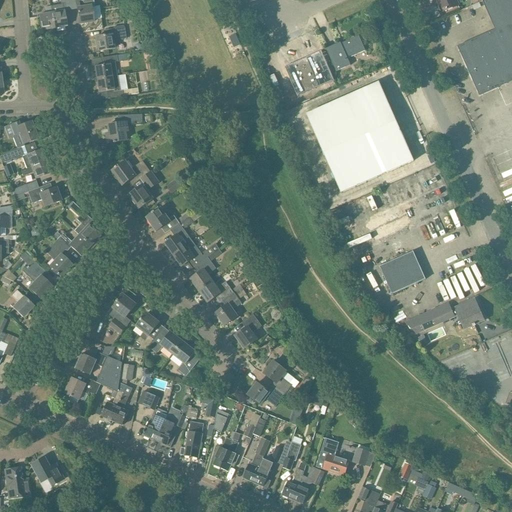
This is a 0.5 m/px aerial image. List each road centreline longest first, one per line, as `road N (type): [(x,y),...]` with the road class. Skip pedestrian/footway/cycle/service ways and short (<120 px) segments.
road 1 (unclassified): [(511,276),(390,0)]
road 2 (residential): [(20,408),(79,300),(136,240)]
road 3 (tertiary): [(197,484),(20,408)]
road 4 (residential): [(242,367),(201,329),(136,240)]
road 5 (residential): [(136,240),(86,170),(61,113)]
